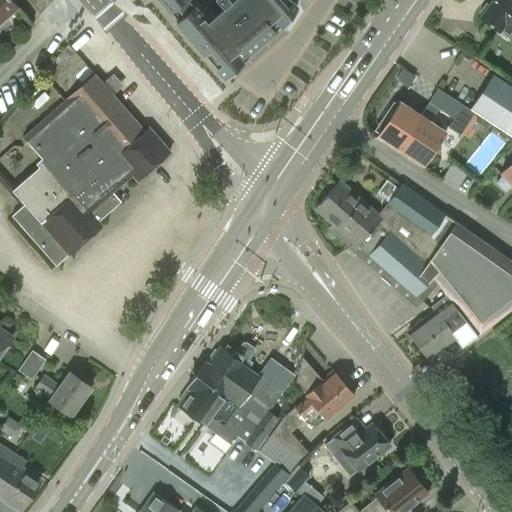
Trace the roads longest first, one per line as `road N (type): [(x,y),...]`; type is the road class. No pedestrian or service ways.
road 1 (secondary): [(63,511),(254,224)]
road 2 (secondary): [(504,511),(330,295)]
road 3 (residential): [(327,118),(511,233)]
road 4 (tertiary): [(196,118),(92,0)]
road 5 (secondary): [(327,118),(409,0)]
road 6 (tertiary): [(196,118),(254,224)]
